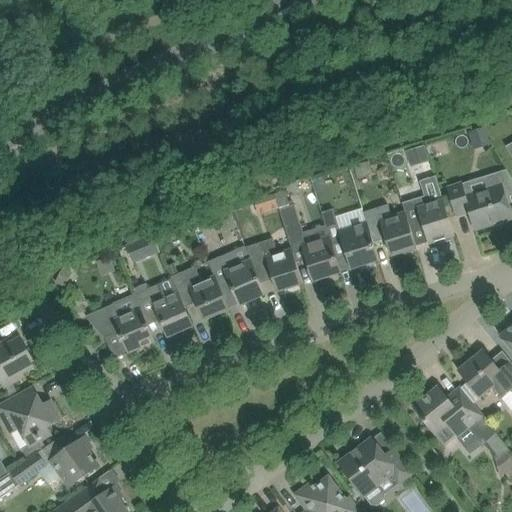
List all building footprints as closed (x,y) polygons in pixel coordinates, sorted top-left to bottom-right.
[(491,144),(486,128),(468,133),(473,150),(491,144)] [(430,158),(426,147),(409,152),(413,163),(430,158)] [(373,174),(369,162),(354,167),(357,179),(373,174)] [(448,190),(450,197),(457,216),(469,212),(475,231),(491,226),(495,228),(503,225),(505,221),(511,219),(511,217),(506,200),(501,186),(465,198),(461,185),(448,190)] [(290,241),(293,251),(297,263),(308,260),(315,282),(325,278),(327,282),(338,278),(337,275),(341,273),(338,265),(330,239),(306,246),(303,237),(304,236),(295,205),(290,207),(285,192),(276,195),(280,211),(290,241)] [(403,205),(406,214),(410,229),(423,225),(430,245),(439,242),(440,245),(453,241),(452,238),(455,237),(449,218),(443,201),(428,206),(426,198),(403,205)] [(389,206),(364,214),(367,223),(373,244),(386,240),(392,257),(401,254),(404,256),(412,253),(414,250),(417,249),(410,229),(406,214),(392,218),(389,206)] [(322,214),(330,239),(338,265),(350,262),(352,270),(364,266),(375,266),(376,262),(379,261),(373,244),(367,223),(364,214),(362,209),(336,217),(334,210),(322,214)] [(237,228),(229,210),(216,215),(224,233),(237,228)] [(152,234),(126,245),(133,262),(159,252),(152,234)] [(246,249),(252,262),(266,258),(277,293),(303,285),(297,263),(293,251),(278,255),(274,240),(246,249)] [(266,295),(252,262),(246,249),(245,248),(209,263),(215,278),(221,291),(232,286),(240,306),(266,295)] [(167,267),(171,278),(179,275),(175,264),(167,267)] [(171,278),(178,293),(183,305),(195,299),(205,321),(229,311),(221,291),(215,278),(202,283),(195,268),(179,275),(171,278)] [(72,273),(64,269),(62,269),(62,270),(55,284),(65,288),(72,273)] [(133,290),(136,296),(146,321),(159,315),(168,337),(193,327),(183,305),(178,293),(165,299),(159,285),(149,290),(147,285),(133,290)] [(146,321),(136,296),(114,305),(96,313),(86,317),(105,339),(119,333),(128,355),(156,343),(146,321)] [(511,351),(511,328),(500,338),(511,351)] [(0,343),(0,379),(5,389),(7,388),(24,378),(23,374),(36,366),(21,339),(3,349),(0,343)] [(503,400),(511,393),(511,392),(511,364),(500,372),(483,352),(459,372),(471,387),(481,399),(494,388),(503,400)] [(413,408),(436,436),(445,448),(470,428),(483,444),(486,442),(497,457),(495,459),(504,469),(506,468),(511,475),(511,453),(482,417),(476,409),(460,390),(447,400),(438,388),(413,408)] [(33,390),(16,400),(0,409),(0,410),(13,433),(20,429),(29,446),(50,435),(46,428),(59,420),(50,403),(43,407),(33,390)] [(48,447),(29,461),(0,481),(0,499),(20,486),(52,463),(70,488),(83,479),(99,467),(88,451),(92,449),(85,438),(57,459),(48,447)] [(364,497),(365,497),(371,504),(377,505),(385,500),(385,492),(380,486),(393,476),(399,485),(413,475),(395,451),(385,458),(372,441),(351,456),(348,456),(342,460),(342,463),(340,465),(364,497)] [(297,496),(309,511),(308,511),(358,511),(349,499),(346,502),(341,495),(329,479),(317,489),(315,486),(313,488),(312,486),(297,496)] [(128,511),(120,500),(124,497),(116,486),(102,496),(93,484),(53,511),(128,511)]
